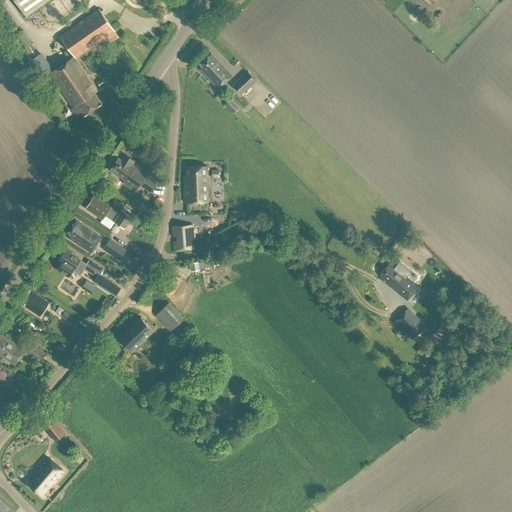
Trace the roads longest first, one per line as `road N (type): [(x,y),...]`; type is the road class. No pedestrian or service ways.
road 1 (unclassified): [(0,443),(152,263),(166,213),(176,89),(162,62)]
road 2 (tertiary): [(0,306),(162,62)]
